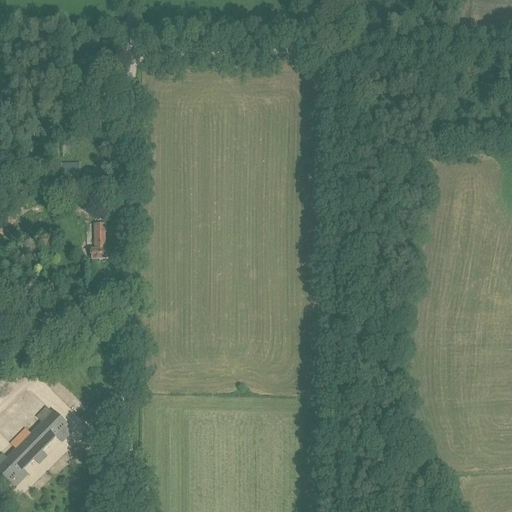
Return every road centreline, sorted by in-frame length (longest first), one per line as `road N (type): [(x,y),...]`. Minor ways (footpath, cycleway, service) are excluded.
road 1 (unclassified): [(127,511),(131,0)]
road 2 (track): [(130,54),(511,45)]
road 3 (track): [(127,312),(79,336),(0,407)]
road 4 (track): [(326,511),(328,392)]
